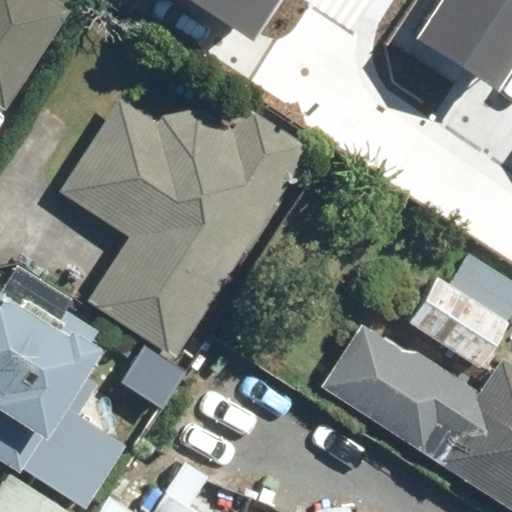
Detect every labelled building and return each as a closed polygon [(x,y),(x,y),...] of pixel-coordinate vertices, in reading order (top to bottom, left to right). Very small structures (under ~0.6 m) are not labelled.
[(0,0),(0,100),(61,6),(52,0),(0,0)] [(193,0),(242,32),(263,0),(193,0)] [(511,0),(422,0),(399,37),(490,94),(511,59),(511,0)] [(164,354),(297,143),(238,106),(224,129),(190,107),(155,114),(149,123),(111,99),(52,191),(121,234),(79,301),(164,354)] [(470,364),(511,295),(511,283),(460,252),(441,282),(429,274),(400,321),(470,364)] [(0,462),(9,468),(88,339),(83,336),(88,326),(54,306),(44,322),(0,295),(0,462)] [(314,384),(511,511),(511,367),(493,356),(470,391),(405,349),(391,347),(354,323),(314,384)] [(30,476),(71,504),(111,444),(69,417),(30,476)] [(88,511),(348,511),(348,505),(303,511),(277,511),(199,478),(175,458),(139,511),(132,511),(102,492),(88,511)] [(0,511),(63,511),(0,471),(0,511)]
